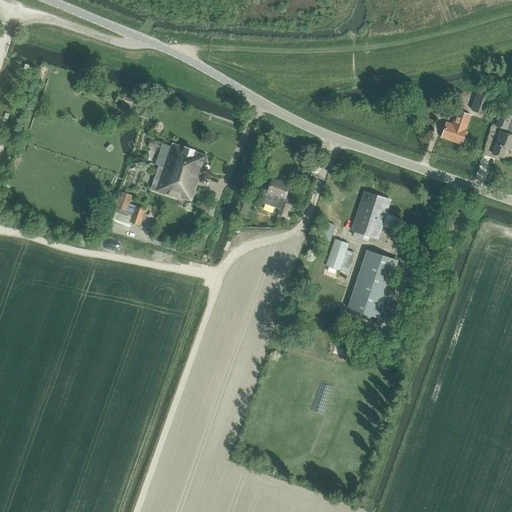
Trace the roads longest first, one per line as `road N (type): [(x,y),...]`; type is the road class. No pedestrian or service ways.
road 1 (unclassified): [(511,201),(336,140),(163,47),(47,0)]
road 2 (unknown): [(256,98),(207,235)]
